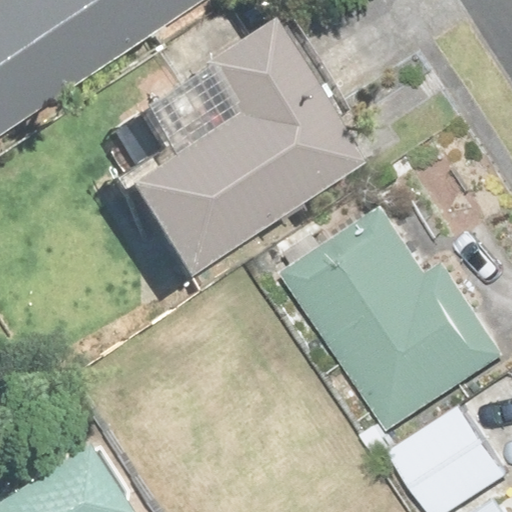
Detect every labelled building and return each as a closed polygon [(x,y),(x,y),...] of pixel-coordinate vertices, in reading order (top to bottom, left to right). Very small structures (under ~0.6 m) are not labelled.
[(0,0),(0,134),(202,0),(0,0)] [(354,170),(264,29),(132,112),(164,164),(121,191),(178,282),(354,170)] [(438,273),(402,218),(361,244),(350,228),(290,267),(398,429),(511,353),(511,306),(474,249),(438,273)] [(455,511),(511,476),(469,408),(400,452),(437,511),(455,511)] [(116,511),(80,453),(0,502),(0,511),(116,511)] [(511,511),(511,499),(511,497),(488,511),(511,511)]
